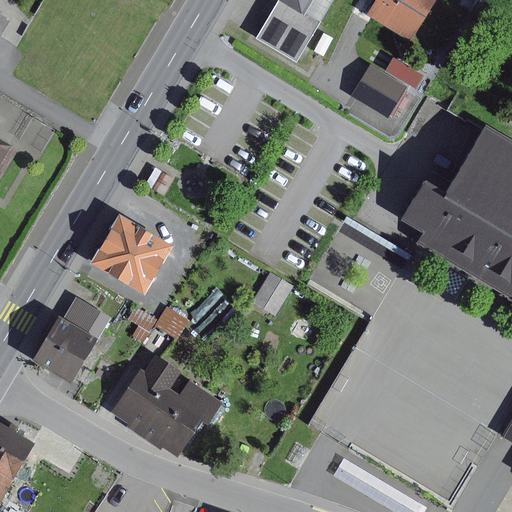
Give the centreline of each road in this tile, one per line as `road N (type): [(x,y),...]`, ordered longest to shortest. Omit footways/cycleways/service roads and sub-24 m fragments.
road 1 (primary): [(207,0),(0,347)]
road 2 (residential): [(290,511),(149,466),(0,386)]
